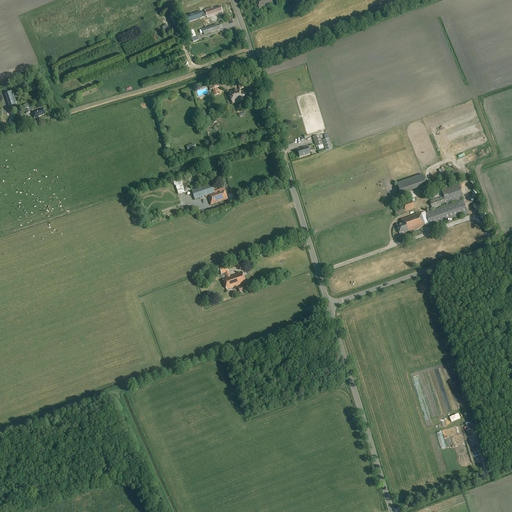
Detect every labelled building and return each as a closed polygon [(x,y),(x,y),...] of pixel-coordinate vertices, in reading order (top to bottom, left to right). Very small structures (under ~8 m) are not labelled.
[(258,0),(256,1),(259,9),(266,6),(266,7),(283,0),(258,0)] [(222,12),(220,6),(212,9),(212,8),(205,10),(205,12),(200,14),(200,12),(186,17),(188,23),(202,18),(207,16),(207,17),(222,12)] [(204,35),(217,31),(216,25),(202,30),(204,35)] [(207,83),(210,91),(212,90),(214,96),(218,95),(216,89),(219,88),(217,83),(223,81),(222,78),(207,83)] [(247,96),(246,93),(245,93),(244,92),(240,93),(239,90),(239,89),(229,92),(233,104),(243,100),(242,98),(247,96)] [(12,92),(5,94),(10,107),(17,105),(12,92)] [(28,108),(29,108),(28,108),(27,104),(23,106),(26,115),(30,113),(30,112),(32,111),(34,119),(38,117),(45,115),(43,108),(40,109),(34,110),(32,107),(28,108)] [(315,148),(318,147),(319,151),(320,150),(320,152),(324,151),(320,138),(322,138),(321,135),(312,138),(315,148)] [(322,141),(325,151),(331,149),(328,140),(322,141)] [(298,150),(300,157),(309,154),(308,152),(311,151),(310,147),(307,148),(298,150)] [(189,184),(207,177),(205,172),(191,177),(191,176),(186,178),(186,179),(181,181),(181,180),(173,183),(174,186),(175,186),(178,196),(185,193),(184,192),(191,189),(189,184)] [(422,175),(396,183),(400,195),(426,186),(422,175)] [(195,200),(207,196),(210,205),(227,199),(224,188),(214,192),(211,184),(192,190),(195,200)] [(443,197),(429,202),(432,209),(463,198),(458,184),(441,190),(443,197)] [(400,208),(399,207),(394,208),(396,215),(405,212),(415,209),(412,200),(402,203),(403,207),(400,208)] [(463,200),(421,214),(421,213),(400,220),(402,224),(396,226),(399,234),(406,231),(406,232),(425,226),(425,225),(429,224),(430,227),(467,214),(463,200)] [(227,290),(246,283),(242,273),(230,277),(228,272),(229,272),(226,266),(219,268),(222,274),(225,273),(227,278),(223,280),(227,290)]
